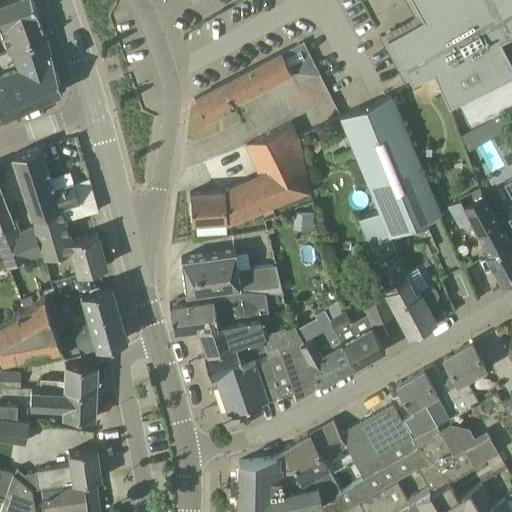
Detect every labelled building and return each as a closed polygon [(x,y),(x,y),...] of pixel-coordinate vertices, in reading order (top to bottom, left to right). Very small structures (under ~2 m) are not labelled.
[(33,0),(2,0),(0,1),(0,29),(8,50),(11,49),(45,35),(33,0)] [(511,0),(413,0),(423,18),(388,38),(412,81),(412,82),(419,78),(434,71),(444,94),(449,105),(459,100),(511,74),(511,62),(508,54),(501,40),(510,35),(511,34),(511,0)] [(46,36),(45,35),(11,49),(19,67),(34,102),(62,90),(46,36)] [(501,40),(508,54),(511,52),(511,39),(510,35),(501,40)] [(292,72),(282,51),(194,97),(206,120),(235,104),(234,101),(292,72)] [(19,67),(0,75),(0,111),(2,117),(34,102),(19,67)] [(511,74),(459,100),(471,124),(511,103),(511,74)] [(391,94),(341,115),(380,209),(390,234),(441,213),(391,94)] [(498,112),(479,122),(487,138),(506,127),(498,112)] [(298,137),(290,123),(247,144),(259,173),(225,189),(190,192),(192,221),(195,220),(225,218),(227,223),(308,190),(298,137)] [(308,145),(317,151),(323,141),(315,135),(308,145)] [(60,207),(62,207),(81,201),(75,181),(72,181),(55,186),(41,145),(12,154),(32,217),(59,208),(60,207)] [(41,253),(33,225),(18,231),(0,185),(0,242),(8,265),(41,253)] [(511,246),(482,192),(463,202),(460,197),(447,204),(459,226),(472,219),(489,251),(486,252),(503,283),(511,278),(511,246)] [(60,207),(59,208),(32,217),(34,224),(33,225),(41,253),(42,253),(44,258),(73,249),(70,240),(73,239),(62,207),(60,207)] [(380,209),(359,217),(370,244),(384,288),(410,333),(435,320),(426,304),(435,300),(438,293),(434,287),(427,284),(418,289),(417,288),(414,290),(407,277),(390,234),(380,209)] [(313,212),(294,210),(293,229),(311,230),(313,212)] [(70,240),(73,249),(79,273),(106,265),(96,232),(73,239),(70,240)] [(231,286),(265,290),(282,292),(276,263),(238,268),(235,249),(181,257),(182,263),(180,268),(183,273),(186,292),(217,288),(231,286)] [(457,267),(445,273),(457,299),(470,293),(457,267)] [(74,324),(119,310),(111,283),(82,292),(86,305),(81,306),(84,316),(72,319),(74,324)] [(208,352),(261,334),(271,330),(265,290),(231,286),(217,288),(217,291),(176,297),(177,302),(170,303),(173,329),(199,325),(208,352)] [(382,286),(361,295),(371,320),(392,311),(382,286)] [(119,310),(74,324),(76,331),(61,336),(51,313),(45,294),(54,292),(53,287),(43,289),(43,294),(0,320),(0,359),(63,346),(65,353),(82,349),(97,344),(97,346),(127,337),(119,310)] [(261,334),(266,348),(269,356),(282,393),(301,386),(304,391),(320,382),(321,383),(354,364),(342,340),(330,315),(325,306),(315,311),(319,319),(298,331),(293,323),(271,330),(261,334)] [(385,347),(372,323),(360,329),(353,319),(351,320),(343,308),(330,315),(342,340),(354,364),(385,347)] [(261,334),(208,352),(204,353),(211,376),(215,375),(219,385),(235,379),(232,368),(243,364),(240,356),(266,348),(261,334)] [(472,341),(444,357),(450,368),(440,374),(460,410),(478,400),(464,375),(485,364),(472,341)] [(282,393),(269,356),(243,364),(232,368),(235,379),(219,385),(228,411),(268,398),(282,393)] [(40,388),(96,390),(97,364),(65,364),(65,384),(57,384),(57,378),(40,378),(40,388)] [(436,423),(423,400),(437,392),(423,368),(397,383),(413,412),(402,419),(413,436),(436,423)] [(0,385),(20,386),(21,372),(0,370),(0,385)] [(33,388),(32,407),(64,408),(64,415),(95,416),(96,390),(40,388),(33,388)] [(511,393),(501,400),(511,417),(511,393)] [(413,436),(402,419),(392,402),(391,402),(391,401),(342,431),(341,430),(340,431),(346,445),(356,465),(357,465),(413,436)] [(0,418),(16,420),(17,404),(0,403),(0,418)] [(0,437),(24,441),(28,421),(16,420),(0,418),(0,437)] [(346,445),(340,431),(334,418),(284,445),(286,450),(302,479),(328,466),(329,465),(325,456),(346,445)] [(420,448),(340,490),(349,506),(418,464),(432,489),(449,479),(498,450),(486,429),(474,435),(469,426),(456,433),(450,422),(439,428),(436,423),(413,436),(421,448),(420,448)] [(41,485),(95,478),(101,477),(96,447),(69,449),(71,462),(35,469),(35,471),(23,472),(17,467),(13,471),(14,471),(32,487),(41,485)] [(333,511),(342,509),(349,506),(340,490),(328,466),(302,479),(286,450),(276,456),(276,455),(239,460),(237,511),(333,511)] [(13,471),(0,466),(0,494),(6,497),(14,471),(13,471)] [(35,511),(32,487),(14,471),(6,497),(5,500),(3,499),(0,508),(0,511),(35,511)] [(72,511),(100,509),(95,478),(41,485),(44,511),(72,511)] [(443,511),(442,508),(446,505),(450,511),(478,511),(505,497),(504,496),(493,502),(483,484),(460,498),(449,479),(432,489),(430,490),(430,489),(409,501),(397,479),(359,500),(366,511),(443,511)] [(511,511),(511,509),(505,497),(478,511),(511,511)]
